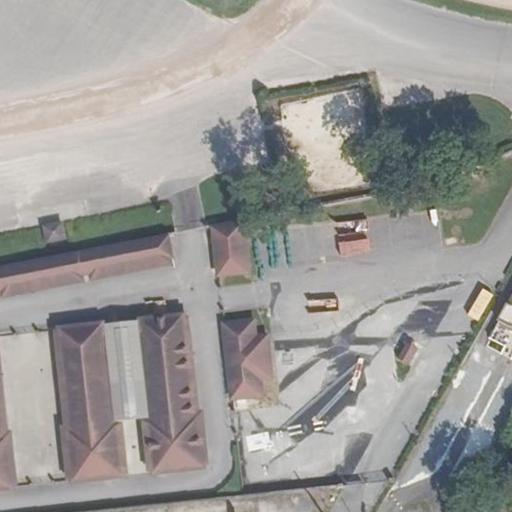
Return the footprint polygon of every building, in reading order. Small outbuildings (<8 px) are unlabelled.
[(281,108),(290,151),(293,167),(323,161),(320,145),(368,136),(360,93),(281,108)] [(65,225),(46,228),(49,241),(68,238),(65,225)] [(252,227),(223,233),(224,285),(253,282),(252,227)] [(0,268),(0,294),(176,262),(172,237),(0,268)] [(511,298),(499,319),(511,327),(511,298)] [(325,349),(350,318),(342,311),(316,342),(325,349)] [(186,314),(65,324),(77,474),(122,470),(120,440),(153,437),(155,467),(198,464),(186,314)] [(256,333),(226,334),(228,409),(258,409),(258,392),(269,391),(268,350),(256,350),(256,333)] [(410,342),(401,359),(410,364),(419,347),(410,342)] [(286,395),(300,393),(295,364),(282,366),(286,395)] [(0,486),(20,485),(15,429),(0,430),(0,486)]
